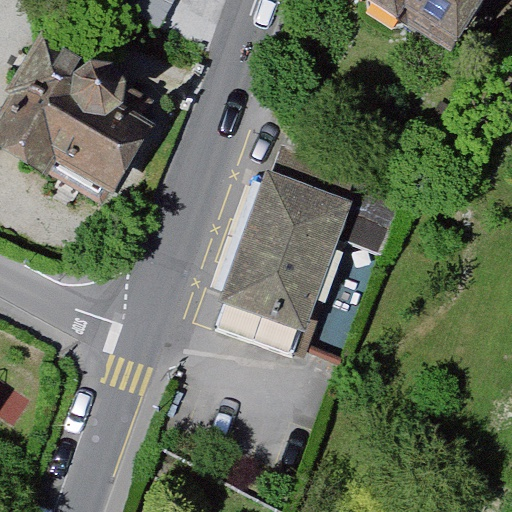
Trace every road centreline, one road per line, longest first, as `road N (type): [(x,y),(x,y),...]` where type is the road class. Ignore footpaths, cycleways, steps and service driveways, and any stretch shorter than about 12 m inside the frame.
road 1 (residential): [(144,328),(263,0)]
road 2 (residential): [(78,511),(144,328)]
road 3 (residential): [(0,275),(71,310),(144,328)]
